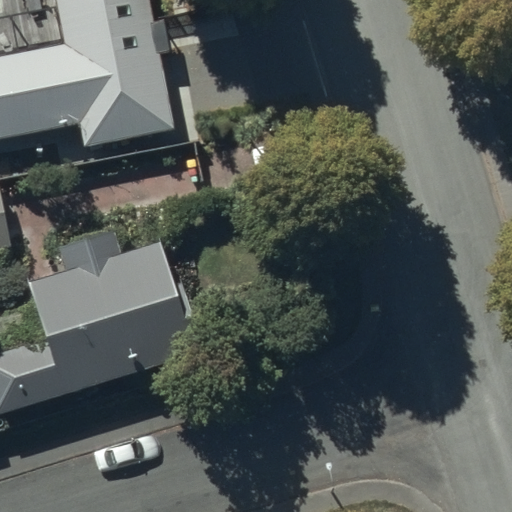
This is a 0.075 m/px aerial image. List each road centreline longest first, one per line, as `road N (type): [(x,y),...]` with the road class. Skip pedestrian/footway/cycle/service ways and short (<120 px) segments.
road 1 (residential): [(490,383),(65,511)]
road 2 (residential): [(385,0),(490,383)]
